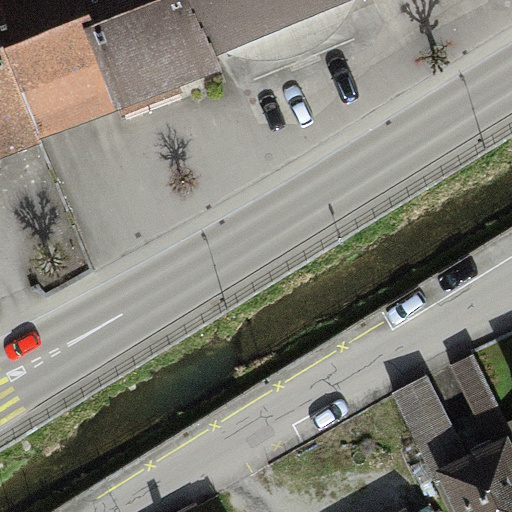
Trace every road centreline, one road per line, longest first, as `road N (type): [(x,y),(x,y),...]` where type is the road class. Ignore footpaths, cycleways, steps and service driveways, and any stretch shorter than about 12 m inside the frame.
road 1 (secondary): [(0,381),(511,75)]
road 2 (residential): [(115,511),(511,279)]
